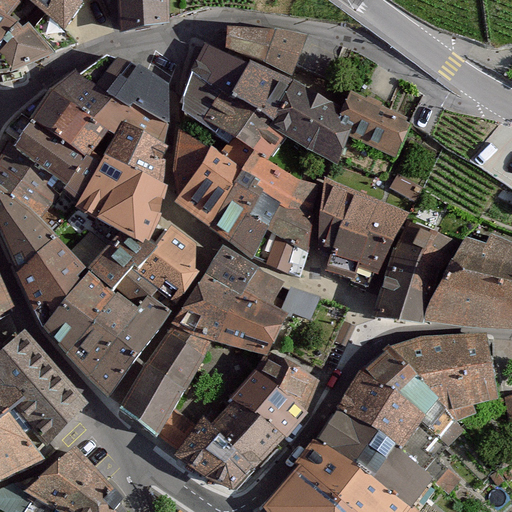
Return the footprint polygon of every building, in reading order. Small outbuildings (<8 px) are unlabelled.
[(0,0),(0,61),(10,70),(44,52),(26,26),(18,32),(1,19),(13,0),(30,0),(59,26),(81,0),(0,0)] [(121,0),(122,32),(165,22),(165,0),(121,0)] [(275,33),(228,33),(228,62),(206,53),(194,77),(184,113),(228,144),(216,161),(182,138),(175,167),(181,201),(259,258),(287,271),(290,246),(303,253),(311,187),(295,185),(302,143),(337,163),(351,136),(396,155),(406,122),(356,99),(348,118),(287,85),(299,37),(275,33)] [(47,96),(0,166),(0,218),(28,277),(55,338),(119,404),(177,317),(201,279),(191,275),(191,246),(171,232),(156,255),(135,242),(155,224),(165,91),(142,74),(118,64),(99,90),(134,113),(78,209),(123,233),(84,279),(43,236),(58,217),(45,202),(97,135),(47,96)] [(421,186),(402,176),(398,185),(417,195),(421,186)] [(405,215),(325,182),(321,249),(378,274),(405,215)] [(459,245),(412,228),(396,261),(381,317),(427,321),(438,272),(459,245)] [(492,244),(471,236),(439,301),(433,319),(488,321),(511,323),(511,239),(499,234),(492,244)] [(232,256),(186,328),(220,349),(276,361),(295,324),(276,314),(287,288),(232,256)] [(0,341),(2,340),(0,335),(0,324),(3,330),(24,317),(14,301),(0,270),(0,341)] [(324,302),(299,293),(292,311),(317,320),(324,302)] [(220,349),(186,328),(132,413),(188,448),(200,428),(178,414),(220,349)] [(16,421),(43,459),(97,417),(33,341),(15,357),(2,340),(0,341),(0,391),(20,415),(16,421)] [(345,418),(266,510),(267,511),(417,511),(437,485),(401,459),(425,423),(446,409),(503,400),(491,341),(433,345),(403,358),(368,382),(361,394),(345,418)] [(208,418),(188,448),(185,454),(238,487),(313,415),(323,387),(279,370),(274,379),(263,373),(226,429),(208,418)] [(0,483),(1,486),(47,464),(43,459),(16,421),(20,415),(0,391),(0,483)] [(76,447),(23,491),(15,487),(0,496),(0,508),(6,511),(66,511),(107,480),(76,447)] [(511,464),(494,475),(500,484),(511,476),(511,464)] [(461,481),(450,472),(441,483),(452,492),(461,481)] [(66,511),(112,511),(122,500),(107,480),(66,511)] [(129,511),(122,500),(112,511),(129,511)]
